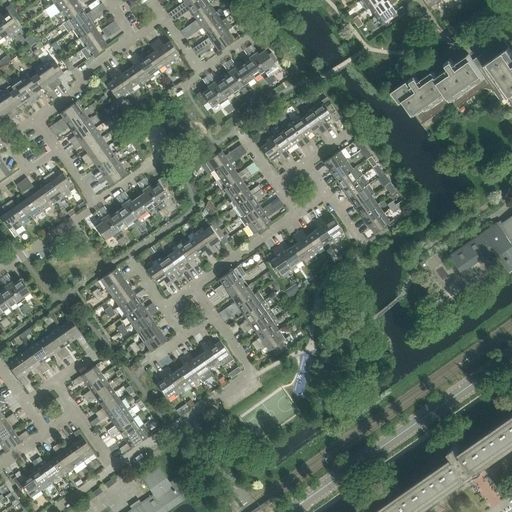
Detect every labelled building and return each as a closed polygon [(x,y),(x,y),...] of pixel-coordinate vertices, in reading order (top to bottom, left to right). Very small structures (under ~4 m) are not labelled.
[(56,15),(57,14),(76,1),(75,0),(58,0),(54,3),(50,6),(50,7),(56,15)] [(213,0),(195,0),(187,6),(193,15),(209,3),(213,0)] [(360,0),(359,1),(365,10),(369,7),(379,0),(360,0)] [(375,16),(391,5),(388,1),(387,0),(379,0),(369,7),(375,16)] [(63,23),(82,9),(76,1),(57,14),(56,16),(60,22),(63,23)] [(191,29),(216,12),(209,3),(193,15),(196,20),(188,25),(191,29)] [(0,22),(9,36),(14,33),(12,31),(18,26),(12,18),(17,14),(10,5),(5,8),(8,12),(2,16),(0,12),(0,22)] [(391,5),(375,16),(382,25),(387,22),(389,25),(405,13),(405,11),(404,9),(402,6),(395,11),(391,5)] [(72,30),(97,12),(94,8),(86,14),(82,9),(63,23),(69,32),(72,30)] [(91,22),(94,20),(100,16),(97,12),(72,30),(78,39),(95,27),(91,22)] [(205,32),(222,21),(216,12),(191,29),(194,33),(202,28),(205,32)] [(222,21),(205,32),(209,37),(206,39),(209,43),(211,41),(228,30),(232,27),(226,18),(222,21)] [(5,40),(9,36),(0,22),(0,39),(3,37),(5,40)] [(84,48),(101,36),(95,27),(78,39),(84,48)] [(228,30),(211,41),(218,50),(234,39),(228,30)] [(84,48),(80,50),(87,60),(91,57),(107,45),(101,36),(84,48)] [(154,42),(170,65),(175,61),(173,59),(179,55),(169,40),(163,45),(159,38),(154,42)] [(511,51),(503,39),(473,60),(471,57),(469,54),(462,58),(458,53),(446,62),(450,67),(437,76),(433,71),(426,75),(425,73),(423,70),(410,79),(412,82),(410,83),(408,80),(393,91),(401,102),(404,100),(422,125),(454,102),(457,108),(485,88),(493,90),(501,101),(507,97),(511,105),(511,51)] [(165,68),(170,65),(154,42),(150,45),(154,51),(148,55),(158,69),(164,65),(165,68)] [(253,55),(265,73),(269,70),(268,68),(274,64),(274,63),(277,60),(272,52),(268,55),(265,50),(258,54),(257,52),(253,55)] [(158,69),(148,55),(142,59),(138,53),(134,56),(149,79),(154,76),(152,73),(158,69)] [(261,76),(265,73),(253,55),(248,58),(250,60),(244,64),(254,78),(260,74),(261,76)] [(145,82),(149,79),(134,56),(129,59),(133,66),(127,70),(137,84),(143,80),(145,82)] [(41,65),(56,87),(62,83),(57,77),(63,73),(55,61),(51,64),(48,60),(41,65)] [(70,71),(74,68),(68,60),(64,63),(70,71)] [(247,83),(254,78),(244,64),(237,68),(236,66),(232,69),(244,87),(249,84),(247,83)] [(51,90),(56,87),(41,65),(34,69),(37,74),(34,76),(42,88),(47,84),(51,90)] [(137,84),(127,70),(122,73),(118,67),(113,71),(129,93),(133,90),(132,88),(137,84)] [(247,91),(244,87),(232,69),(228,72),(229,74),(223,78),(233,93),(238,89),(242,94),(244,93),(247,91)] [(113,80),(107,84),(118,101),(129,93),(113,71),(108,74),(113,80)] [(42,88),(34,76),(30,78),(27,74),(20,79),(36,101),(41,98),(37,91),(42,88)] [(227,97),(233,93),(223,78),(217,83),(215,81),(211,84),(224,102),(228,99),(227,97)] [(31,105),(36,101),(20,79),(10,86),(21,102),(26,99),(31,105)] [(219,105),(224,102),(211,84),(207,87),(208,89),(202,93),(201,91),(196,95),(203,105),(208,102),(212,107),(218,103),(219,105)] [(16,106),(21,102),(10,86),(0,93),(15,116),(20,112),(16,106)] [(10,119),(15,116),(0,93),(0,116),(0,117),(6,113),(10,119)] [(326,97),(311,108),(326,131),(331,128),(327,121),(333,117),(336,122),(341,118),(326,97)] [(60,127),(83,111),(76,101),(60,113),(63,118),(56,122),(60,127)] [(322,134),(326,131),(311,108),(306,111),(307,114),(302,118),(312,132),(318,128),(322,134)] [(72,131),(89,120),(83,111),(60,127),(63,132),(69,127),(72,131)] [(281,113),(275,117),(279,122),(284,118),(281,113)] [(306,136),(312,132),(302,118),(296,122),(294,119),(290,123),(306,145),(310,142),(306,136)] [(72,144),(95,128),(89,120),(72,131),(75,135),(69,140),(72,144)] [(301,149),(306,145),(290,123),(285,126),(287,128),(281,132),(291,146),(297,142),(301,149)] [(84,149),(101,137),(95,128),(72,144),(75,149),(82,145),(84,149)] [(285,150),(291,146),(281,132),(275,136),(274,134),(269,137),(285,160),(290,157),(285,150)] [(85,154),(81,157),(84,162),(107,146),(101,137),(84,149),(87,153),(90,156),(88,158),(85,154)] [(280,163),(285,160),(269,137),(264,140),(266,143),(260,147),(270,161),(276,157),(280,163)] [(360,150),(365,147),(359,138),(354,141),(360,150)] [(107,146),(84,162),(88,167),(92,164),(90,161),(92,160),(94,163),(97,167),(114,155),(107,146)] [(366,159),(371,156),(365,147),(360,150),(366,159)] [(205,162),(201,165),(207,174),(211,171),(236,154),(233,150),(228,154),(225,156),(221,151),(205,162)] [(330,171),(346,160),(340,151),(323,162),(330,171)] [(217,180),(233,169),(230,164),(238,158),(236,154),(211,171),(217,180)] [(98,172),(93,175),(97,180),(120,164),(114,155),(97,167),(100,171),(102,174),(100,175),(98,172)] [(372,168),(377,165),(371,156),(366,159),(372,168)] [(336,180),(353,168),(346,160),(330,171),(336,180)] [(3,163),(0,164),(0,178),(9,172),(3,163)] [(120,164),(97,180),(100,185),(104,182),(102,179),(104,177),(106,180),(109,185),(126,173),(120,164)] [(383,173),(377,165),(372,168),(378,177),(383,173)] [(353,168),(336,180),(342,189),(359,177),(362,175),(356,166),(353,168)] [(223,189),(248,172),(245,168),(237,174),(233,169),(217,180),(223,189)] [(74,189),(71,185),(63,173),(57,177),(53,171),(48,174),(63,197),(74,189)] [(246,186),(243,182),(251,176),(248,172),(223,189),(229,198),(246,186)] [(56,201),(63,197),(48,174),(42,178),(47,184),(42,188),(50,200),(53,197),(56,201)] [(384,174),(378,177),(384,185),(389,182),(384,174)] [(348,198),(369,184),(362,175),(342,189),(348,198)] [(165,202),(163,202),(162,201),(168,196),(163,189),(168,186),(162,177),(157,180),(158,182),(152,186),(150,185),(146,188),(158,205),(159,205),(162,209),(161,209),(165,215),(169,213),(164,207),(166,206),(166,204),(165,202)] [(390,182),(385,185),(391,194),(396,191),(390,182)] [(371,195),(375,192),(369,184),(348,198),(354,207),(371,195)] [(50,200),(42,188),(36,191),(32,185),(27,189),(42,211),(49,206),(46,202),(50,200)] [(236,207),(260,189),(258,185),(249,191),(246,186),(229,198),(236,207)] [(154,208),(158,205),(146,188),(142,191),(143,193),(137,197),(147,211),(153,207),(154,208)] [(36,216),(42,211),(27,189),(22,193),(26,199),(21,202),(29,214),(30,213),(33,217),(35,215),(36,216)] [(263,193),(260,189),(236,207),(233,209),(239,218),(258,204),(255,199),(263,193)] [(361,216),(377,204),(371,195),(354,207),(361,216)] [(130,199),(125,202),(138,220),(141,224),(145,229),(148,227),(144,221),(145,221),(141,215),(147,211),(137,197),(131,201),(130,199)] [(208,199),(205,209),(208,212),(215,207),(209,199),(208,199)] [(29,214),(21,202),(16,206),(12,200),(7,203),(22,225),(29,221),(26,216),(29,214)] [(134,223),(138,220),(125,202),(121,205),(122,207),(117,211),(126,225),(132,221),(134,223)] [(15,230),(22,225),(7,203),(1,207),(5,213),(0,216),(0,217),(8,229),(12,226),(15,230)] [(242,215),(239,218),(245,226),(248,224),(273,207),(270,203),(265,207),(262,209),(258,204),(242,215)] [(367,225),(383,213),(377,204),(361,216),(367,225)] [(276,211),(273,207),(245,226),(251,236),(271,222),(267,217),(276,211)] [(120,229),(126,225),(117,211),(110,215),(109,214),(105,216),(117,234),(122,231),(120,229)] [(383,213),(367,225),(373,234),(390,222),(383,213)] [(318,219),(334,242),(338,238),(337,236),(343,231),(333,217),(327,221),(322,215),(318,219)] [(113,237),(117,234),(105,216),(101,220),(102,221),(96,226),(105,240),(112,235),(113,237)] [(511,271),(511,217),(503,224),(501,221),(498,223),(449,256),(462,274),(494,252),(505,267),(509,273),(511,271)] [(215,221),(218,226),(223,223),(219,218),(215,221)] [(329,245),(334,242),(318,219),(313,222),(317,228),(312,232),(322,246),(327,242),(329,245)] [(202,228),(197,231),(213,254),(218,250),(213,244),(219,240),(223,245),(228,241),(226,239),(220,231),(214,222),(210,226),(204,230),(202,228)] [(322,246),(312,232),(306,236),(302,230),(297,233),(313,256),(318,253),(316,250),(322,246)] [(209,257),(213,254),(197,231),(193,234),(194,236),(189,240),(198,255),(204,251),(209,257)] [(308,259),(313,256),(297,233),(293,236),(297,242),(291,246),(301,261),(307,257),(308,259)] [(83,243),(88,240),(84,234),(79,237),(83,243)] [(169,235),(163,239),(166,244),(172,239),(169,235)] [(193,259),(198,255),(189,240),(183,244),(181,242),(177,245),(192,268),(197,265),(193,259)] [(301,261),(291,246),(285,250),(281,244),(276,247),(292,270),(297,267),(295,265),(301,261)] [(188,271),(192,268),(177,245),(172,249),(173,251),(168,255),(178,269),(184,265),(188,271)] [(288,273),(292,270),(276,247),(272,251),(276,257),(270,261),(280,275),(286,271),(288,273)] [(172,273),(178,269),(168,255),(162,259),(160,257),(156,260),(172,282),(176,279),(172,273)] [(167,286),(172,282),(156,260),(151,263),(153,265),(147,269),(157,284),(163,279),(167,286)] [(428,267),(423,260),(420,263),(425,270),(428,267)] [(225,288),(242,276),(246,273),(239,264),(219,279),(222,284),(214,290),(217,294),(222,290),(225,288)] [(106,288),(123,277),(116,268),(100,279),(106,288)] [(273,281),(276,279),(269,270),(267,272),(273,281)] [(231,297),(248,285),(242,276),(225,288),(231,297)] [(112,297),(129,286),(123,277),(106,288),(112,297)] [(8,284),(21,301),(25,298),(24,296),(30,292),(20,278),(14,282),(13,281),(8,284)] [(276,279),(273,281),(279,289),(282,287),(276,279)] [(17,304),(21,301),(8,284),(4,287),(6,288),(0,292),(0,293),(9,307),(15,303),(17,304)] [(231,297),(237,306),(254,294),(248,285),(231,297)] [(118,306),(135,294),(129,286),(112,297),(118,306)] [(244,315),(264,300),(258,291),(254,294),(237,306),(244,315)] [(3,311),(9,307),(0,293),(0,315),(0,316),(5,313),(3,311)] [(125,315),(141,303),(135,294),(118,306),(125,315)] [(241,329),(271,309),(264,300),(244,315),(247,319),(239,325),(241,329)] [(131,324),(156,306),(153,302),(144,308),(141,303),(125,315),(131,324)] [(153,321),(150,316),(158,310),(156,306),(131,324),(137,332),(153,321)] [(256,332),(277,318),(271,309),(241,329),(244,333),(253,327),(256,332)] [(262,341),(278,330),(273,321),(277,318),(256,332),(262,341)] [(59,326),(70,342),(77,337),(82,345),(86,342),(70,319),(59,326)] [(143,341),(160,330),(153,321),(137,332),(143,341)] [(64,346),(70,342),(59,326),(49,333),(65,357),(69,354),(64,346)] [(160,330),(143,341),(149,351),(166,339),(160,330)] [(259,343),(254,347),(256,351),(265,345),(269,350),(270,349),(275,356),(286,348),(282,341),(289,336),(285,338),(278,330),(262,341),(259,343)] [(61,359),(65,357),(49,333),(39,340),(50,356),(56,351),(61,359)] [(205,341),(220,364),(225,361),(223,358),(229,354),(219,340),(213,344),(209,338),(205,341)] [(43,361),(50,356),(39,340),(28,348),(45,371),(48,368),(43,361)] [(216,367),(220,364),(205,341),(200,345),(204,351),(199,355),(208,369),(214,365),(216,367)] [(41,374),(45,371),(28,348),(18,355),(29,370),(35,366),(41,374)] [(208,369),(199,355),(193,359),(188,353),(184,356),(200,378),(204,375),(203,373),(208,369)] [(22,375),(29,370),(18,355),(7,362),(23,386),(28,383),(22,375)] [(195,382),(200,378),(184,356),(179,359),(183,365),(178,369),(188,383),(193,379),(195,382)] [(87,385),(102,374),(96,365),(72,381),(75,385),(83,380),(87,385)] [(188,383),(178,369),(172,373),(168,367),(163,370),(179,393),(184,390),(182,387),(188,383)] [(228,374),(231,378),(235,375),(241,371),(238,367),(228,374)] [(174,396),(179,393),(163,370),(159,373),(163,380),(157,384),(167,398),(173,394),(174,396)] [(85,399),(108,383),(102,374),(87,385),(90,390),(82,395),(85,399)] [(99,402),(114,392),(108,383),(85,399),(88,403),(95,397),(99,402)] [(97,417),(121,400),(114,392),(99,402),(103,408),(95,413),(97,417)] [(111,420),(127,409),(121,400),(97,417),(100,421),(108,415),(111,420)] [(185,403),(180,406),(183,411),(189,408),(185,403)] [(133,418),(132,417),(136,415),(130,407),(127,409),(111,420),(115,425),(107,431),(110,434),(133,418)] [(138,415),(133,418),(110,434),(112,438),(120,433),(124,438),(144,424),(138,415)] [(511,417),(461,453),(456,446),(450,450),(455,457),(377,511),(421,511),(473,476),(511,448),(511,417)] [(0,440),(14,431),(8,422),(0,427),(0,440)] [(122,453),(150,433),(144,424),(124,438),(127,443),(119,448),(122,453)] [(72,445),(83,460),(94,453),(77,430),(73,433),(79,441),(72,445)] [(21,440),(14,431),(0,440),(0,443),(5,451),(21,440)] [(83,460),(72,445),(66,450),(60,442),(56,445),(72,468),(83,460)] [(62,475),(72,468),(56,445),(53,447),(58,455),(51,460),(62,475)] [(62,475),(51,460),(45,464),(39,456),(36,459),(52,482),(62,475)] [(42,489),(52,482),(36,459),(32,462),(37,469),(31,474),(42,489)] [(165,511),(186,498),(195,491),(182,473),(169,482),(156,464),(139,475),(153,494),(127,511),(165,511)] [(42,489),(31,474),(24,478),(19,471),(15,474),(16,476),(13,478),(20,489),(24,487),(31,497),(42,489)] [(126,475),(123,471),(116,475),(119,480),(126,475)]
